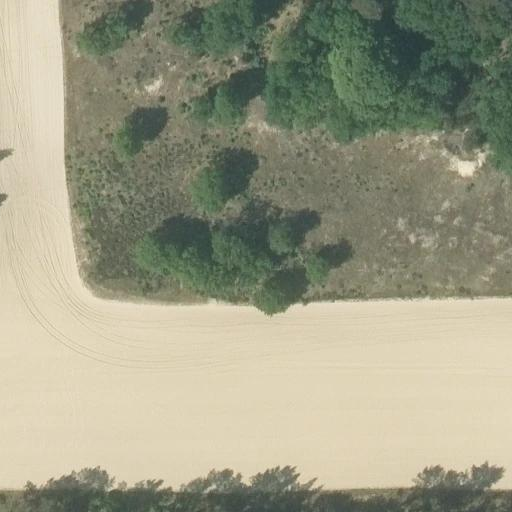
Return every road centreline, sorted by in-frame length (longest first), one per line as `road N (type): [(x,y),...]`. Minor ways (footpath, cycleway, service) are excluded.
road 1 (track): [(0,379),(511,381)]
road 2 (track): [(0,305),(15,264),(19,126),(0,4)]
